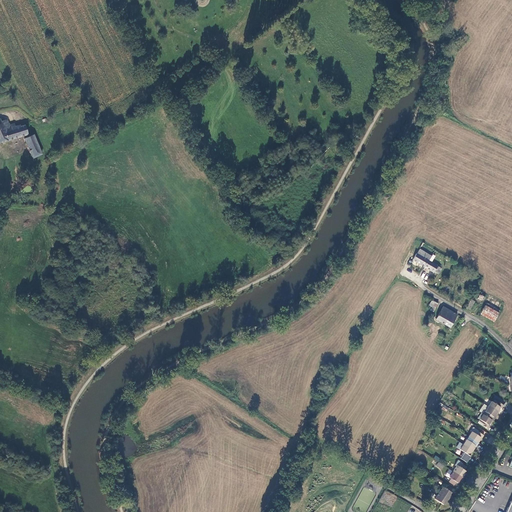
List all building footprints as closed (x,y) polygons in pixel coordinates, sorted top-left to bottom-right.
[(0,141),(29,133),(26,124),(19,126),(18,122),(11,124),(13,129),(6,131),(4,121),(2,118),(0,118),(0,141)] [(13,129),(11,124),(10,119),(4,121),(6,131),(13,129)] [(34,135),(24,139),(33,158),(42,155),(34,135)] [(420,249),(417,253),(429,260),(431,256),(420,249)] [(413,260),(434,272),(434,271),(437,266),(435,264),(432,262),(429,260),(417,253),(416,253),(413,260)] [(437,266),(434,271),(439,274),(442,268),(441,268),(444,262),(443,262),(446,257),(445,257),(443,259),(439,257),(435,264),(437,266)] [(470,309),(474,302),(471,300),(466,307),(470,309)] [(481,314),(494,321),(499,311),(487,303),(481,314)] [(450,327),(457,315),(443,307),(436,319),(450,327)] [(491,401),(488,406),(498,413),(500,410),(498,409),(500,407),(501,408),(503,405),(497,401),(495,404),(491,401)] [(498,413),(488,406),(485,411),(483,410),(481,413),(493,421),(495,418),(493,417),(494,415),(496,416),(498,413)] [(493,421),(481,413),(478,418),(480,420),(479,423),(488,429),(490,426),(488,425),(489,423),(491,424),(493,421)] [(471,432),(468,436),(472,439),(478,443),(480,440),(479,439),(480,437),(481,438),(484,435),(477,431),(475,434),(471,432)] [(466,439),(463,444),(473,451),(475,448),(474,447),(475,445),(476,446),(478,443),(472,439),(470,442),(466,439)] [(473,451),(463,444),(460,449),(463,452),(462,455),(468,459),(470,456),(468,455),(470,453),(471,454),(473,451)] [(457,465),(453,471),(463,478),(465,475),(463,474),(465,471),(464,470),(466,467),(461,464),(459,467),(457,465)] [(463,478),(453,471),(449,469),(445,475),(451,479),(449,482),(454,485),(456,482),(457,483),(460,480),(461,481),(463,478)] [(439,493),(449,499),(451,497),(449,496),(452,492),(450,491),(452,489),(447,485),(445,488),(443,487),(439,493)] [(447,502),(449,499),(439,493),(435,499),(443,505),(445,501),(447,502)]
